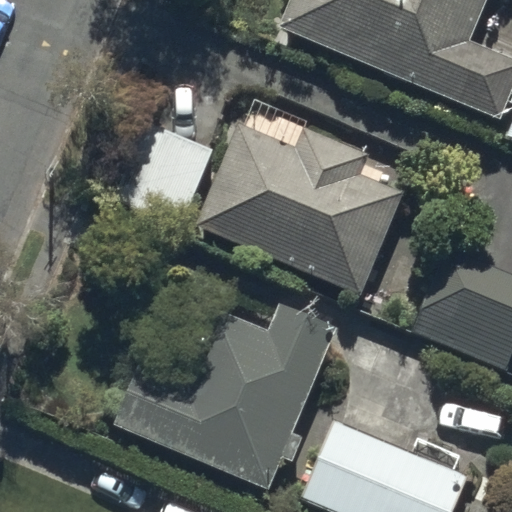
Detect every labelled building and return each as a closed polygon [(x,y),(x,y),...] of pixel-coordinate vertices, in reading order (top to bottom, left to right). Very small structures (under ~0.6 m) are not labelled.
[(484,0),(289,0),(279,26),(499,117),(511,85),(511,56),(468,39),(484,0)] [(182,225),(213,150),(149,122),(115,195),(182,225)] [(296,148),(238,124),(195,227),(361,296),(404,193),(362,175),(370,155),(304,128),(296,148)] [(511,275),(447,249),(413,329),(507,368),(511,356),(511,275)] [(137,364),(112,425),(267,492),(282,459),(293,464),(303,440),(291,435),(335,333),(279,309),(268,335),(211,311),(180,383),(137,364)] [(453,511),(468,475),(332,421),(302,495),(343,511),(453,511)]
